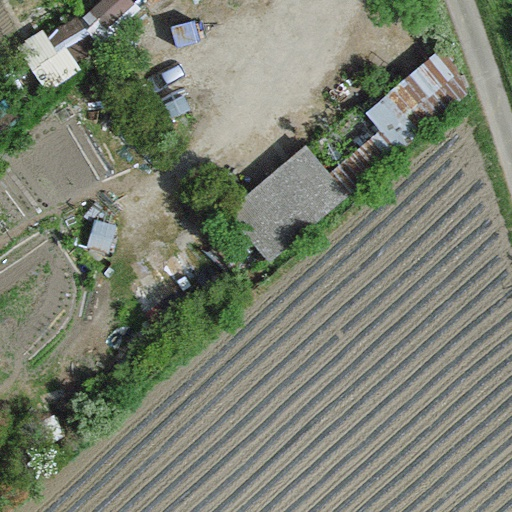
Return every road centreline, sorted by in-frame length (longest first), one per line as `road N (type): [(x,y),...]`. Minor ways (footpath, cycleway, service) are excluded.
road 1 (track): [(0,223),(13,213),(55,210),(119,230),(161,209),(264,98),(337,0)]
road 2 (track): [(461,0),(511,154)]
